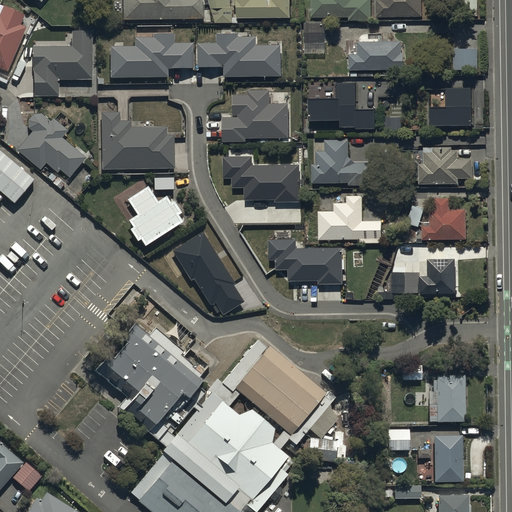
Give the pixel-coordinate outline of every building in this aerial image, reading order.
[(122,0),(123,21),(205,20),(204,0),(122,0)] [(231,7),(231,0),(209,0),(217,24),(234,24),(234,7),(231,7)] [(291,19),(291,0),(234,0),(234,6),(238,6),(238,20),(291,19)] [(311,0),(312,18),(349,17),(349,21),(372,21),(371,0),(311,0)] [(377,0),(377,17),(423,17),(423,0),(381,0),(377,0)] [(0,69),(7,72),(26,28),(21,26),(25,16),(3,7),(0,14),(0,69)] [(326,22),(306,22),(305,54),(325,54),(326,22)] [(93,80),(92,32),(72,32),(72,47),(32,48),(32,69),(34,69),(35,98),(61,97),(60,80),(93,80)] [(134,45),(110,46),(111,78),(168,77),(168,69),(193,68),(193,43),(174,43),(174,33),(153,33),(153,37),(134,37),(134,45)] [(216,43),(197,43),(197,67),(223,67),(223,77),(280,76),(280,45),(256,45),(256,37),(237,37),(237,33),(216,34),(216,43)] [(351,55),(351,70),(376,71),(376,76),(391,77),(391,71),(405,71),(405,52),(403,52),(403,42),(383,42),(383,33),(369,33),(369,41),(359,41),(359,55),(351,55)] [(478,49),(454,49),(454,70),(478,70),(478,49)] [(336,98),(308,98),(309,121),(339,120),(339,127),(355,127),(355,129),(375,129),(375,109),(355,110),(355,83),(335,83),(336,98)] [(471,88),(445,88),(445,107),(430,107),(430,126),(471,125),(471,88)] [(247,95),(232,96),(232,117),(221,117),(221,142),(246,142),(246,138),(288,138),(288,104),(268,104),(268,91),(247,91),(247,95)] [(101,112),(102,170),(175,169),(175,136),(166,136),(166,127),(130,127),(130,121),(120,121),(120,112),(101,112)] [(87,158),(62,137),(68,131),(67,129),(73,123),(64,114),(56,122),(53,118),(50,122),(42,114),(33,115),(29,122),(29,128),(33,132),(17,151),(40,170),(46,163),(58,173),(60,171),(69,179),(87,158)] [(401,117),(384,118),(384,131),(401,130),(401,117)] [(313,164),(313,184),(349,183),(349,186),(373,185),(373,163),(355,163),(350,157),(350,140),(325,140),(325,151),(317,151),(317,164),(313,164)] [(423,164),(419,164),(419,185),(458,185),(458,179),(472,179),(473,159),(458,159),(458,151),(451,151),(451,147),(423,147),(423,164)] [(251,156),(222,157),(223,178),(231,178),(231,188),(244,188),(244,200),(274,200),(274,203),(300,202),(299,164),(251,165),(251,156)] [(174,177),(154,178),(154,190),(174,189),(174,177)] [(148,185),(127,199),(137,214),(129,220),(133,227),(130,229),(138,241),(142,239),(146,246),(183,222),(179,215),(182,213),(174,201),(172,203),(167,196),(159,201),(148,185)] [(363,241),(363,195),(348,195),(348,203),(334,203),(335,211),(320,212),(321,241),(363,241)] [(467,239),(466,209),(450,210),(450,198),(434,198),(435,210),(430,210),(431,226),(422,227),(423,241),(467,239)] [(418,227),(424,209),(421,208),(422,206),(417,205),(417,206),(411,204),(405,223),(418,227)] [(224,315),(244,302),(234,285),(236,284),(203,232),(172,251),(191,280),(194,278),(211,304),(215,301),(224,315)] [(295,240),(268,240),(268,260),(275,260),(275,270),(288,270),(288,281),(318,281),(318,284),(342,284),(341,248),(295,249),(295,240)] [(457,294),(456,259),(427,260),(428,276),(421,276),(421,295),(457,294)] [(418,273),(392,272),(391,294),(418,294),(418,273)] [(198,371),(126,312),(86,359),(121,388),(115,396),(152,426),(198,371)] [(326,394),(269,347),(232,392),(288,439),(326,394)] [(401,366),(402,381),(420,380),(419,365),(401,366)] [(465,422),(463,376),(435,377),(435,381),(432,381),(432,384),(428,384),(428,392),(427,392),(428,424),(465,422)] [(288,445),(221,390),(187,431),(254,486),(288,445)] [(233,471),(174,423),(160,440),(219,488),(233,471)] [(409,451),(409,430),(387,430),(387,451),(409,451)] [(462,482),(461,435),(432,436),(434,483),(462,482)] [(338,441),(310,439),(308,460),(336,463),(338,441)] [(0,491),(23,464),(24,463),(0,442),(0,491)] [(219,495),(166,451),(136,488),(165,511),(251,511),(224,489),(219,495)] [(42,477),(26,463),(13,478),(29,492),(42,477)] [(393,486),(393,500),(420,499),(420,486),(393,486)] [(41,501),(37,498),(27,511),(76,511),(46,493),(41,501)] [(467,511),(468,496),(437,496),(437,511),(467,511)]
